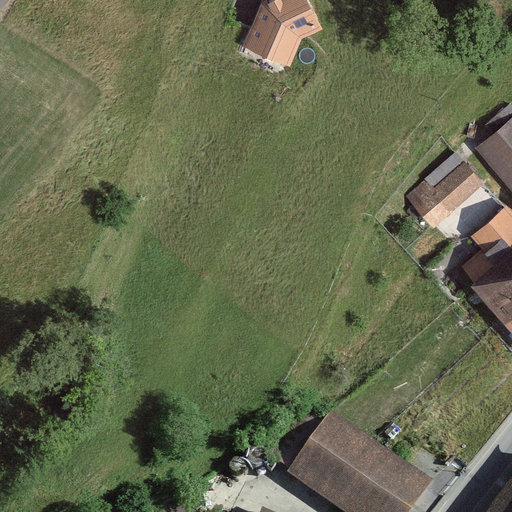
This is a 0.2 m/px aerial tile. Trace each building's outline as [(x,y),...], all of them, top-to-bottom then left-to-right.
[(289,62),(299,35),(321,24),(308,0),(260,0),(243,44),(289,62)] [(493,134),(478,146),(511,187),(511,107),(509,104),(485,124),(493,134)] [(426,178),(406,195),(431,224),(482,181),(455,150),(425,176),(426,178)] [(470,284),(495,311),(511,295),(511,211),(505,204),(471,235),(481,246),(461,265),(475,279),(470,284)] [(511,295),(495,311),(511,329),(511,295)] [(290,470),(287,475),(341,511),(410,511),(432,481),(330,411),(325,418),(301,401),(265,454),(290,470)] [(245,457),(248,464),(253,467),(259,467),(264,464),(266,458),(265,453),(261,448),(255,447),(248,450),(245,457)] [(230,465),(231,471),(239,474),(245,470),(246,464),(243,460),(237,458),(232,460),(230,465)] [(511,511),(511,482),(489,511),(511,511)] [(159,511),(192,511),(168,498),(159,511)]
